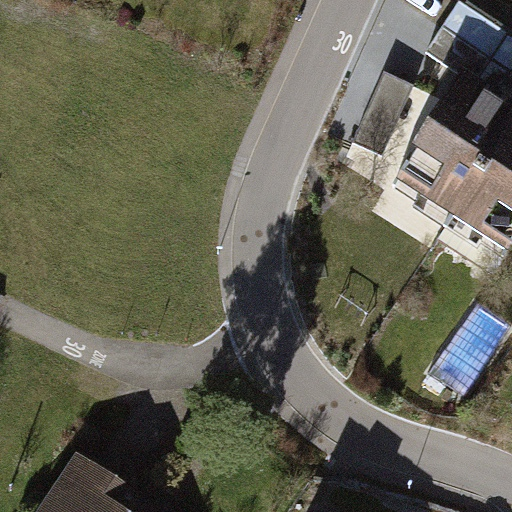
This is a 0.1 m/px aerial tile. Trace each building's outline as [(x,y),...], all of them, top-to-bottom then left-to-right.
[(511,37),(460,4),(443,29),(511,74),(511,37)] [(511,74),(443,29),(426,54),(497,100),(511,76),(511,74)] [(414,86),(384,73),(353,144),(382,157),(414,86)] [(511,115),(499,108),(462,83),(417,152),(402,175),(428,192),(457,211),(511,126),(511,115)] [(511,126),(457,211),(445,229),(438,240),(485,270),(498,268),(503,260),(504,261),(511,249),(511,126)] [(413,208),(445,229),(457,211),(428,192),(402,175),(393,188),(417,203),(413,208)] [(124,511),(133,500),(82,466),(50,511),(124,511)]
